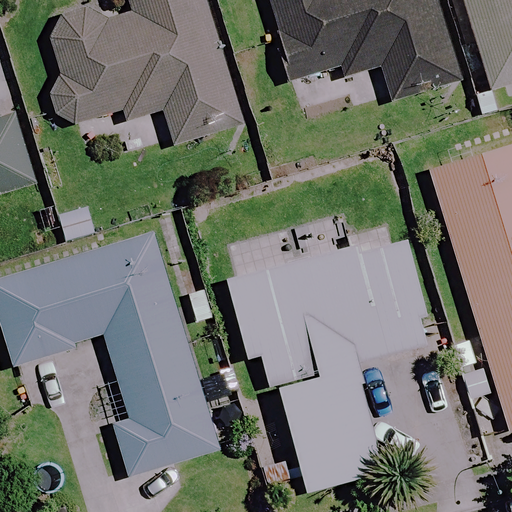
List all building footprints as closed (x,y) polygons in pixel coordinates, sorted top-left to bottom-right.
[(51,43),(63,87),(53,101),(58,117),(75,126),(125,112),(128,123),(167,112),(178,149),(245,130),(207,0),(110,0),(111,2),(119,0),(130,0),(136,19),(104,28),(100,14),(53,27),(57,41),(51,43)] [(462,81),(437,0),(271,0),(296,85),(343,71),(346,81),(384,70),(393,102),(462,81)] [(511,0),(465,0),(494,91),(511,85),(511,0)] [(0,198),(38,187),(17,118),(0,122),(0,198)] [(511,148),(433,173),(511,431),(511,148)] [(221,452),(154,226),(108,240),(111,249),(0,281),(0,308),(18,370),(110,342),(134,422),(117,427),(132,478),(221,452)] [(265,362),(269,392),(283,390),(310,496),(389,477),(361,365),(436,347),(408,235),(231,279),(253,365),(265,362)]
